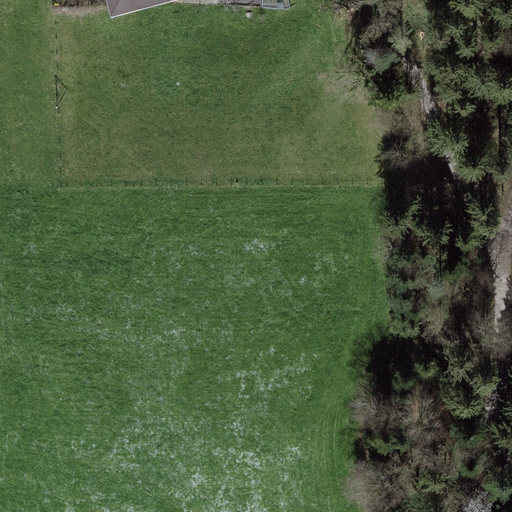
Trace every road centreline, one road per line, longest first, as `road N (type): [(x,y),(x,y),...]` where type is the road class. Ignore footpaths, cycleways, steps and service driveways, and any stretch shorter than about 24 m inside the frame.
road 1 (track): [(511,218),(501,247),(498,400),(446,511)]
road 2 (track): [(364,0),(412,50),(444,151),(501,247)]
